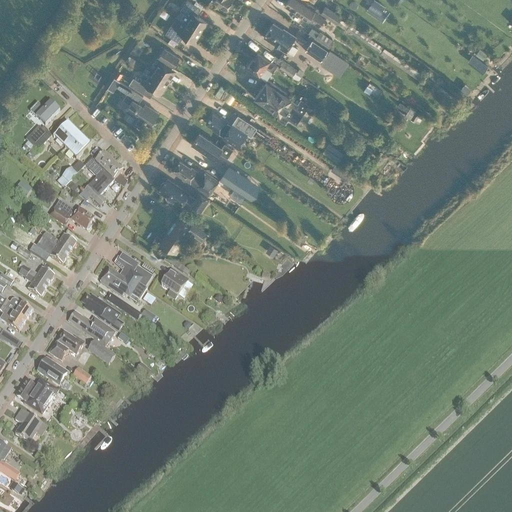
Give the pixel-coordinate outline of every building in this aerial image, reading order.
[(187,0),(177,17),(186,23),(201,33),(208,22),(197,15),(201,8),(187,0)] [(211,0),(226,10),(232,0),(211,0)] [(320,27),(325,19),(297,0),(289,0),(285,5),(309,21),(310,20),(320,27)] [(386,6),(376,0),(373,0),(369,7),(380,14),(386,6)] [(321,12),(346,29),(349,24),(348,23),(349,22),(326,5),(321,12)] [(71,15),(72,23),(80,22),(79,14),(71,15)] [(195,42),(201,33),(186,23),(182,29),(173,23),(166,34),(180,42),(184,35),(195,42)] [(286,52),(296,36),(287,30),(286,31),(284,29),(274,23),(264,37),(286,52)] [(383,47),(350,24),(347,30),(380,52),(383,47)] [(334,41),(320,31),(315,38),(329,48),(334,41)] [(328,50),(313,40),(305,51),(321,61),(328,50)] [(485,57),(489,52),(482,47),(478,53),(485,57)] [(164,48),(158,57),(173,67),(174,67),(180,58),(164,48)] [(420,80),(424,75),(385,48),(381,53),(420,80)] [(323,63),(342,76),(351,62),(333,49),(323,63)] [(273,72),(277,66),(259,53),(254,58),(253,57),(251,60),(248,61),(247,64),(247,66),(260,76),(266,67),(273,72)] [(131,55),(128,61),(141,68),(144,62),(131,55)] [(271,61),(293,76),(297,71),(275,55),(271,61)] [(167,76),(173,67),(158,57),(152,66),(155,68),(152,72),(148,69),(145,73),(149,76),(166,87),(171,78),(167,76)] [(160,95),(166,87),(149,76),(147,80),(143,77),(140,81),(144,84),(160,95)] [(458,99),(427,78),(424,83),(455,104),(458,99)] [(268,79),(267,81),(266,81),(255,97),(280,115),(278,118),(285,123),(289,118),(296,123),(309,105),(301,100),(298,104),(292,100),(292,99),(286,95),(288,92),(268,79)] [(223,85),(218,94),(227,99),(232,89),(223,85)] [(150,126),(159,113),(145,104),(144,106),(139,103),(143,96),(131,88),(123,100),(130,104),(126,111),(136,117),(133,123),(142,128),(145,123),(150,126)] [(398,105),(408,112),(406,114),(411,118),(415,111),(400,101),(398,105)] [(30,112),(35,117),(45,126),(59,111),(50,102),(43,109),(38,104),(30,112)] [(236,145),(249,126),(236,117),(228,129),(224,127),(228,121),(223,118),(222,119),(213,113),(207,123),(213,127),(212,129),(236,145)] [(54,138),(65,149),(78,135),(67,124),(54,138)] [(29,150),(47,131),(43,128),(41,129),(39,127),(25,141),(28,143),(25,146),(29,150)] [(52,136),(47,131),(29,150),(31,152),(25,158),(29,163),(44,147),(43,146),(52,136)] [(218,151),(221,148),(213,143),(214,142),(200,133),(192,145),(206,154),(209,149),(217,154),(218,151)] [(89,146),(78,135),(65,149),(76,160),(89,146)] [(345,153),(329,142),(323,151),(339,162),(345,153)] [(85,166),(97,178),(103,172),(104,173),(113,164),(104,155),(100,159),(96,155),(85,166)] [(191,167),(191,168),(180,161),(173,171),(184,178),(184,179),(191,183),(196,187),(209,196),(219,180),(206,171),(201,179),(200,178),(196,176),(198,172),(191,167)] [(63,189),(84,167),(79,162),(72,169),(71,168),(56,183),(63,189)] [(103,172),(97,178),(83,191),(84,192),(80,196),(86,201),(89,197),(100,208),(106,202),(95,191),(109,177),(114,182),(122,173),(113,164),(104,173),(103,172)] [(229,168),(221,178),(248,196),(255,185),(229,168)] [(126,182),(120,176),(114,182),(118,186),(120,185),(122,187),(126,182)] [(173,201),(180,206),(185,199),(191,203),(191,204),(201,211),(209,199),(199,192),(195,198),(189,194),(189,193),(168,178),(166,181),(163,182),(162,183),(161,186),(161,188),(159,191),(166,196),(167,198),(168,200),(171,201),(173,201)] [(20,182),(14,191),(25,199),(31,190),(20,182)] [(71,183),(67,187),(73,193),(78,189),(71,183)] [(78,209),(75,213),(59,202),(49,217),(64,227),(69,220),(86,231),(88,231),(90,228),(89,225),(93,219),(78,209)] [(51,220),(39,212),(36,217),(47,225),(51,220)] [(200,241),(207,232),(192,222),(191,225),(178,216),(160,243),(174,253),(188,232),(200,241)] [(63,236),(59,242),(34,226),(31,230),(69,254),(76,244),(63,236)] [(62,265),(69,254),(31,230),(29,234),(54,250),(49,257),(62,265)] [(289,235),(302,245),(306,239),(293,230),(289,235)] [(278,249),(271,244),(266,251),(274,256),(278,249)] [(16,253),(27,260),(30,254),(20,247),(16,253)] [(123,272),(120,277),(137,288),(138,285),(144,289),(152,277),(137,268),(139,265),(122,254),(119,259),(117,258),(114,264),(120,269),(123,272)] [(182,273),(185,269),(177,263),(173,267),(182,273)] [(41,269),(38,275),(30,270),(30,271),(23,267),(20,271),(47,288),(54,277),(41,269)] [(171,269),(161,285),(169,291),(166,296),(167,296),(167,295),(175,300),(177,296),(178,296),(188,281),(171,269)] [(146,290),(144,289),(138,285),(137,288),(120,277),(111,271),(109,270),(100,283),(121,298),(123,295),(129,299),(131,296),(139,301),(146,290)] [(40,298),(47,288),(20,271),(18,274),(25,279),(24,280),(31,284),(27,290),(40,298)] [(1,274),(0,276),(0,281),(10,288),(13,282),(1,274)] [(153,305),(157,299),(149,293),(144,300),(153,305)] [(136,322),(141,316),(109,294),(105,301),(136,322)] [(222,299),(217,295),(214,300),(219,304),(222,299)] [(123,324),(117,320),(120,316),(107,308),(107,307),(91,296),(89,298),(86,296),(81,303),(85,306),(83,308),(99,319),(99,320),(117,333),(123,324)] [(0,305),(26,322),(32,312),(15,300),(12,301),(10,304),(0,297),(0,305)] [(18,333),(26,322),(0,305),(0,313),(9,319),(6,325),(18,333)] [(158,319),(145,310),(141,316),(155,325),(158,319)] [(94,318),(91,323),(75,312),(68,322),(105,348),(115,333),(94,318)] [(4,331),(0,336),(0,338),(19,349),(24,342),(4,331)] [(76,357),(84,345),(76,339),(75,341),(63,333),(49,355),(60,363),(68,352),(76,357)] [(123,334),(120,338),(126,343),(129,339),(123,334)] [(115,357),(94,341),(87,351),(108,366),(115,357)] [(50,381),(51,381),(58,386),(67,373),(45,359),(37,373),(50,381)] [(154,375),(141,364),(135,371),(148,382),(154,375)] [(91,378),(77,369),(72,377),(85,386),(91,378)] [(25,403),(24,405),(41,417),(58,392),(40,380),(35,388),(26,382),(16,398),(25,403)] [(40,437),(46,428),(21,411),(14,421),(22,426),(21,428),(19,427),(14,436),(29,445),(36,434),(40,437)] [(0,471),(15,481),(20,473),(1,461),(9,449),(0,442),(0,471)] [(12,483),(8,488),(19,496),(23,490),(12,483)]
